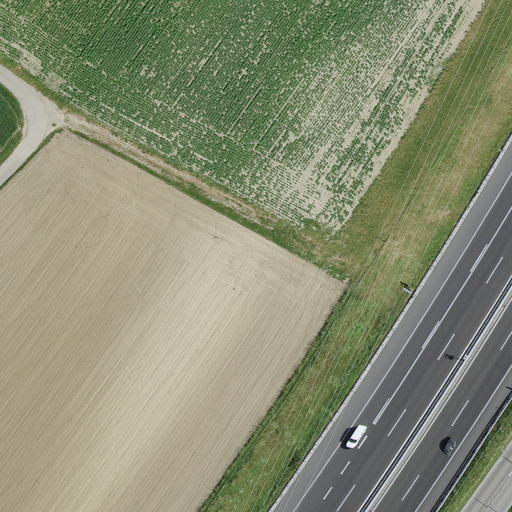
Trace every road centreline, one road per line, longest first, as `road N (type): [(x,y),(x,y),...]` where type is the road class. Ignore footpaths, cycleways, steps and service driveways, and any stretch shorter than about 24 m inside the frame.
road 1 (motorway): [(511,241),(336,511)]
road 2 (motorway): [(394,511),(511,331)]
